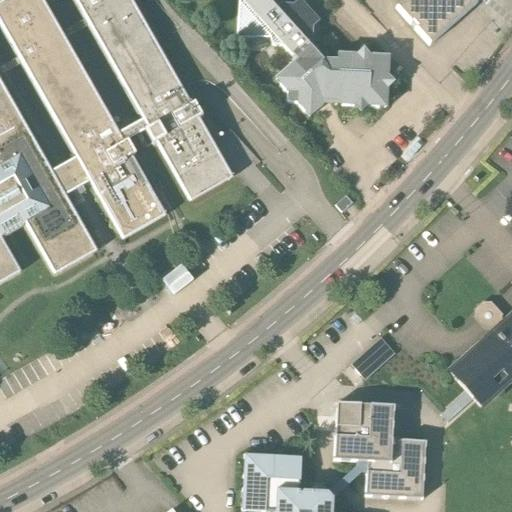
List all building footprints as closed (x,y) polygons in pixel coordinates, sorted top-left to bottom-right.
[(192,205),(234,182),(128,0),(73,0),(143,119),(117,134),(39,0),(19,0),(0,11),(0,23),(78,157),(51,173),(0,84),(0,288),(21,276),(1,242),(27,226),(59,281),(100,257),(67,199),(80,191),(92,184),(126,243),(166,220),(133,163),(159,148),(192,205)] [(388,75),(388,60),(368,59),(363,53),(357,59),(337,58),(327,59),(313,43),(313,30),(319,24),(298,1),(292,6),(273,6),(267,0),(237,0),(237,40),(270,41),(271,46),(276,49),(280,47),(296,63),(275,82),(287,96),(286,106),(296,106),(309,120),(322,108),(331,109),(385,110),(387,89),(393,82),(388,75)] [(408,0),(395,11),(429,49),(477,6),(471,0),(408,0)] [(346,198),(334,208),(341,216),(353,205),(346,198)] [(511,314),(452,368),(445,374),(464,396),(480,414),(511,385),(511,439),(508,444),(511,448),(511,314)] [(393,357),(379,341),(350,368),(363,384),(393,357)] [(459,398),(439,416),(449,426),(468,408),(459,398)] [(392,410),(335,407),(332,464),(354,465),(366,465),(365,477),(364,499),(421,502),(424,446),(390,444),(392,410)] [(331,511),(332,502),(326,496),(298,495),(300,461),(243,458),(239,511),(331,511)]
